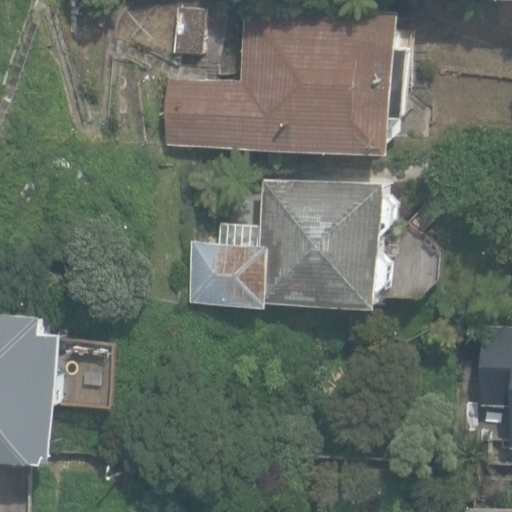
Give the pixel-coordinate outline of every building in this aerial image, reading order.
[(173,141),(404,147),(405,112),(415,112),(417,41),(406,41),(407,6),(253,3),(251,75),(175,73),(173,141)] [(177,51),(210,52),(211,4),(178,3),(177,51)] [(198,298),(394,304),(397,178),(274,175),(272,238),(200,236),(198,298)] [(0,449),(57,450),(57,447),(79,448),(81,326),(60,325),(60,307),(0,306),(0,449)] [(511,320),(489,320),(487,401),(511,401),(511,320)] [(0,511),(14,511),(16,460),(0,460),(0,511)]
